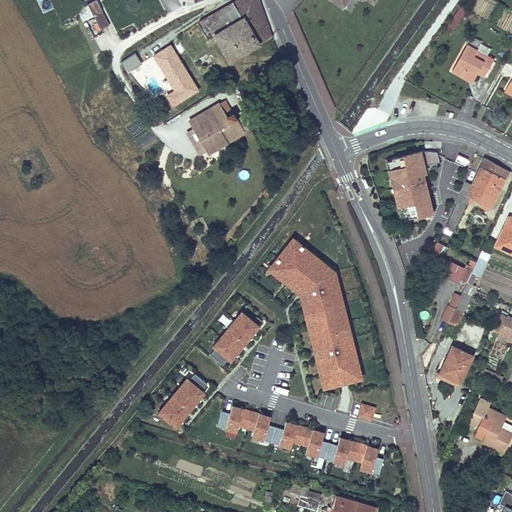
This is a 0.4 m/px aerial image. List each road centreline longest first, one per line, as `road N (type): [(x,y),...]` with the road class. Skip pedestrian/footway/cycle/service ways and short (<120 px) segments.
road 1 (tertiary): [(399,319),(433,511)]
road 2 (residential): [(511,156),(458,130),(419,126),(336,152)]
road 3 (tertiary): [(268,0),(336,152)]
road 4 (tertiary): [(399,319),(388,256),(359,205)]
road 5 (tertiary): [(359,205),(399,319)]
